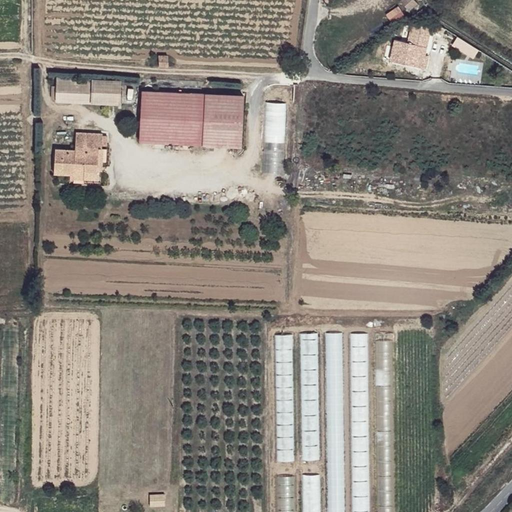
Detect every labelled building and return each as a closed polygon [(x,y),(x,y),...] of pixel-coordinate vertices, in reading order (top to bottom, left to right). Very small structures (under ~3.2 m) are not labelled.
[(415,0),(404,0),(403,2),(411,10),(417,1),(415,0)] [(431,27),(419,25),(415,39),(419,41),(420,37),(429,40),(431,27)] [(420,37),(419,41),(418,44),(403,41),(399,62),(420,66),(422,55),(426,55),(429,40),(420,37)] [(420,66),(419,69),(426,71),(432,40),(429,40),(426,55),(422,55),(420,66)] [(160,57),(160,68),(169,67),(169,58),(160,57)] [(118,82),(94,80),(92,101),(117,104),(118,82)] [(245,94),(144,86),(139,139),(242,146),(245,94)] [(284,141),(284,102),(264,101),(263,141),(284,141)] [(100,129),(76,127),(74,143),(53,143),(52,168),(73,171),(73,175),(94,175),(95,166),(102,166),(102,145),(100,143),(100,129)] [(150,493),(150,505),(165,505),(166,494),(150,493)]
